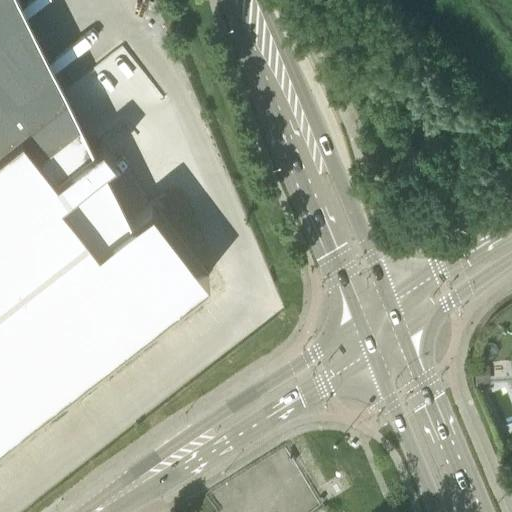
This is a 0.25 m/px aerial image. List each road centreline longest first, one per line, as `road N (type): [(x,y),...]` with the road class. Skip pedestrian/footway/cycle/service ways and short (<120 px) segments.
road 1 (secondary): [(229,0),(367,338)]
road 2 (secondary): [(395,320),(261,0)]
road 3 (unclassified): [(108,511),(367,338)]
road 4 (secondary): [(474,511),(395,320)]
road 5 (secondary): [(367,338),(439,511)]
road 6 (tertiary): [(395,320),(511,245)]
